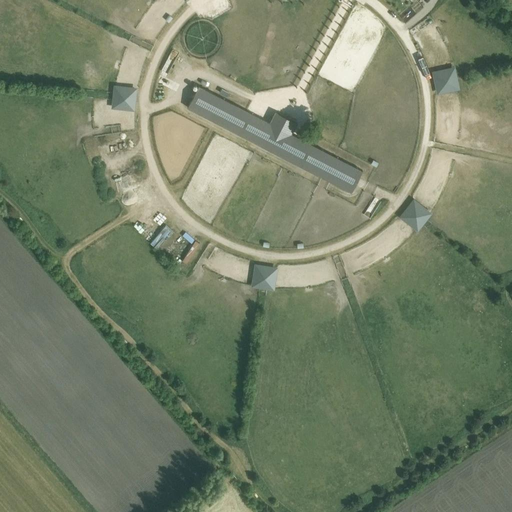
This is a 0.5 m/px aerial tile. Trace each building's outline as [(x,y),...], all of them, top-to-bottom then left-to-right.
[(433,70),(439,93),(460,88),(454,65),(433,70)] [(114,85),(113,107),(136,108),(137,86),(114,85)] [(297,123),(275,111),(269,122),(198,85),(187,107),(351,192),(362,170),(292,134),(297,123)] [(124,133),(118,134),(119,143),(126,142),(124,133)] [(410,198),(400,219),(420,227),(430,207),(410,198)] [(143,232),(151,226),(147,219),(138,225),(143,232)] [(150,241),(179,268),(188,259),(163,235),(171,227),(166,223),(150,241)] [(228,504),(233,510),(237,506),(231,500),(228,504)]
